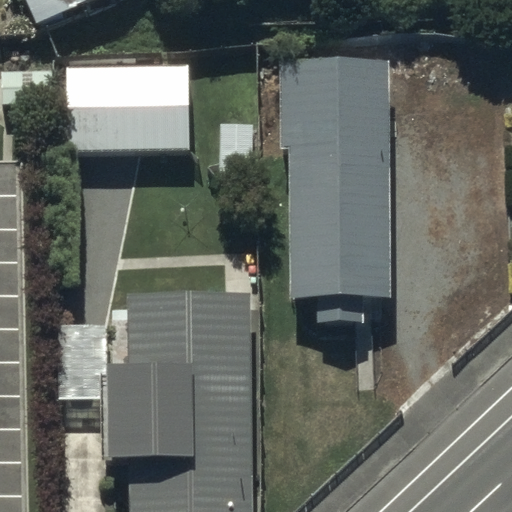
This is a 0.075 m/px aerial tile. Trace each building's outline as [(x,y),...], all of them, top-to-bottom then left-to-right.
[(61,0),(75,32),(151,0),(61,0)] [(290,319),(389,319),(389,92),(279,92),(279,178),(290,178),(290,319)] [(191,174),(190,93),(66,95),(67,176),(191,174)] [(252,146),(222,146),(222,194),(253,194),(252,146)] [(254,511),(251,316),(126,318),(128,390),(103,391),(103,346),(59,346),(60,420),(104,419),(105,487),(129,486),(129,511),(254,511)]
